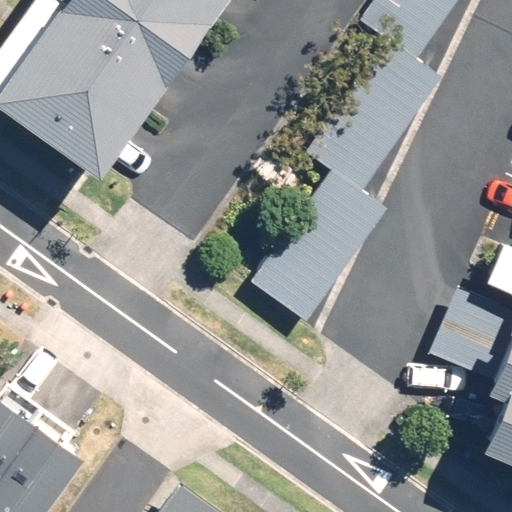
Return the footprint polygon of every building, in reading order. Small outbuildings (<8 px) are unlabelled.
[(0,105),(94,172),(217,0),(25,0),(0,35),(0,105)] [(453,0),(370,0),(359,17),(384,34),(305,149),(329,166),(251,279),(306,317),(385,202),(362,186),(441,72),(416,55),(453,0)] [(511,242),(500,238),(483,278),(511,290),(511,313),(481,386),(497,393),(475,443),(511,458),(511,242)] [(0,378),(0,511),(19,511),(70,442),(61,436),(69,424),(2,376),(0,378)] [(222,511),(174,476),(147,511),(222,511)]
